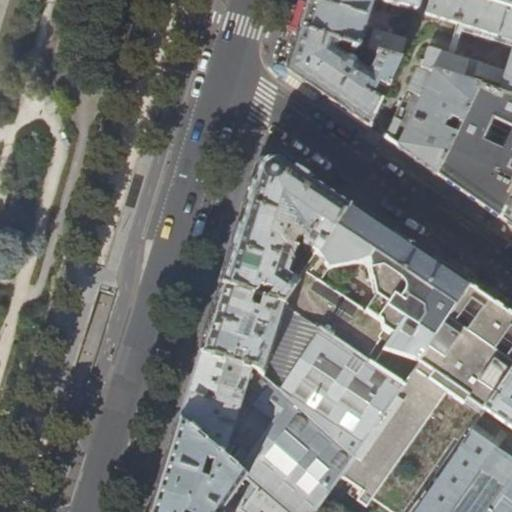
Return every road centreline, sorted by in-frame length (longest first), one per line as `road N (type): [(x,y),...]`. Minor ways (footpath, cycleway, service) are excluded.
road 1 (secondary): [(91,511),(224,73)]
road 2 (residential): [(224,73),(511,272)]
